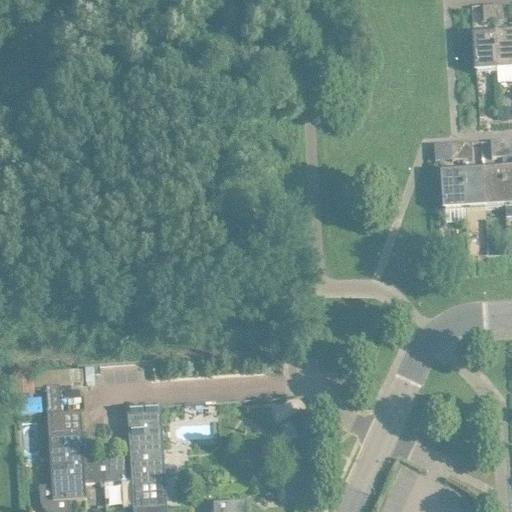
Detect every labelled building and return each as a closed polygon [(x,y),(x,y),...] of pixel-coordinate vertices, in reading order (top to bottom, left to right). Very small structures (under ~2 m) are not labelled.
[(507,4),(497,5),(498,21),(508,20),(507,4)] [(498,21),(497,5),(487,5),(488,22),(498,21)] [(511,32),(499,34),(501,71),(511,69),(511,32)] [(501,71),(499,34),(480,35),(479,33),(478,33),(480,73),(482,73),(482,72),(501,71)] [(507,157),(506,140),(496,141),(497,157),(507,157)] [(476,142),(466,143),(467,159),(477,158),(476,142)] [(467,159),(466,143),(456,143),(457,160),(467,159)] [(490,208),(510,206),(507,169),(488,170),(490,208)] [(470,209),(490,208),(488,170),(468,172),(470,209)] [(450,210),(470,209),(468,172),(448,173),(448,171),(446,171),(449,212),(450,211),(450,210)] [(87,369),(74,370),(75,382),(88,382),(87,369)] [(74,370),(38,372),(39,388),(51,387),(64,386),(75,386),(75,382),(74,370)] [(38,372),(10,374),(12,395),(39,394),(39,388),(38,372)] [(46,397),(28,398),(29,413),(47,412),(46,397)] [(137,481),(139,511),(170,509),(164,410),(165,410),(165,408),(132,411),(132,412),(133,412),(136,456),(111,458),(113,482),(137,481)] [(307,410),(293,417),(304,437),(318,430),(307,410)] [(88,484),(113,482),(111,458),(87,460),(84,415),(85,415),(85,413),(52,415),(52,417),(53,417),(57,487),(45,487),(46,503),(48,509),(52,511),(73,511),(73,501),(90,500),(90,498),(89,498),(88,484)] [(219,511),(250,511),(250,503),(251,503),(251,502),(218,504),(218,505),(219,505),(219,511)]
